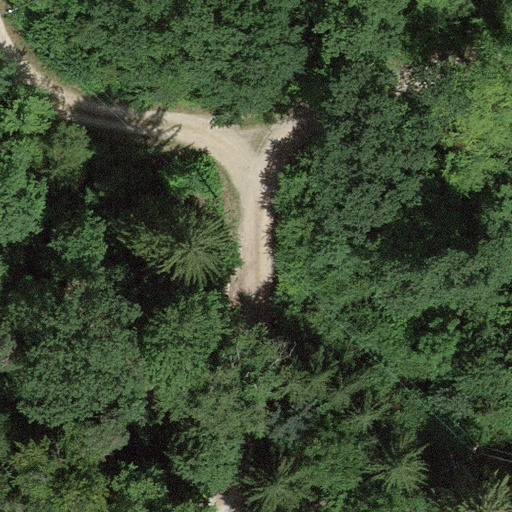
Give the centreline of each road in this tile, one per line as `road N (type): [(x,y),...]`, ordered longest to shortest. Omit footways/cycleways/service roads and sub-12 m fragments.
road 1 (track): [(511,55),(410,75),(249,131),(5,75),(0,64)]
road 2 (track): [(205,511),(228,482),(252,327),(249,131)]
